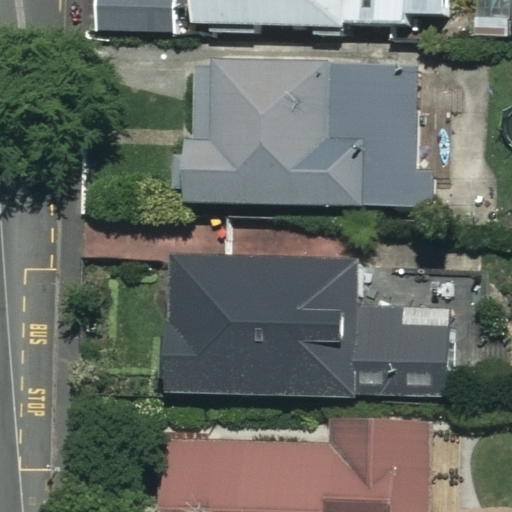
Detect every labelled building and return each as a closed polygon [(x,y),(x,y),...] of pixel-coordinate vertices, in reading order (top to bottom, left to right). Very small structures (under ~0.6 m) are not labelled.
[(186,0),(103,0),(105,39),(187,37),(186,0)] [(205,0),(206,37),(456,32),(455,0),(205,0)] [(204,147),(199,147),(199,215),(427,214),(427,69),(204,69),(204,147)] [(179,272),(180,334),(172,335),(174,405),(182,405),(182,410),(462,403),(460,316),(370,318),(369,267),(179,272)] [(454,511),(456,437),(344,435),(344,457),(177,454),(175,511),(454,511)]
